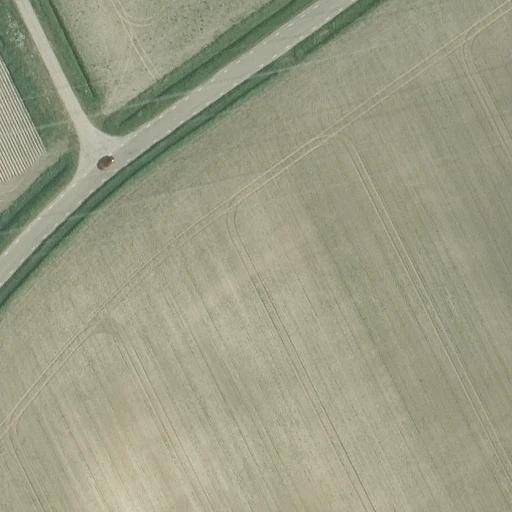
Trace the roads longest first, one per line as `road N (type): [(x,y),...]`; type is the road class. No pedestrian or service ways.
road 1 (tertiary): [(101,174),(343,0)]
road 2 (unclassified): [(101,174),(18,0)]
road 3 (tertiary): [(0,276),(101,174)]
